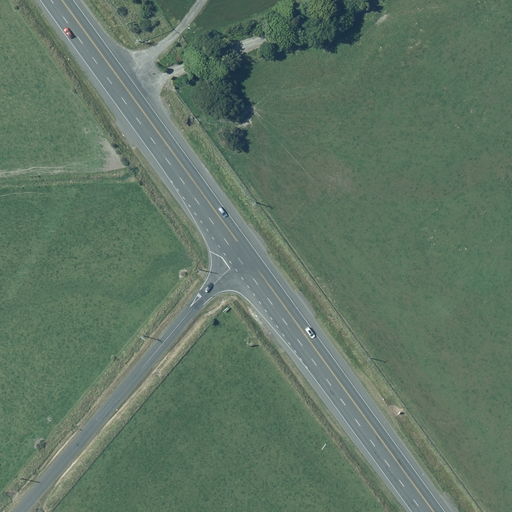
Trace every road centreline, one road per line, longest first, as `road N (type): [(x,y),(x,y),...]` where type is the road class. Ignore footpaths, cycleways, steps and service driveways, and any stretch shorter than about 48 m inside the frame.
road 1 (unclassified): [(18,511),(246,254)]
road 2 (trunk): [(246,254),(434,511)]
road 3 (trunk): [(62,0),(246,254)]
